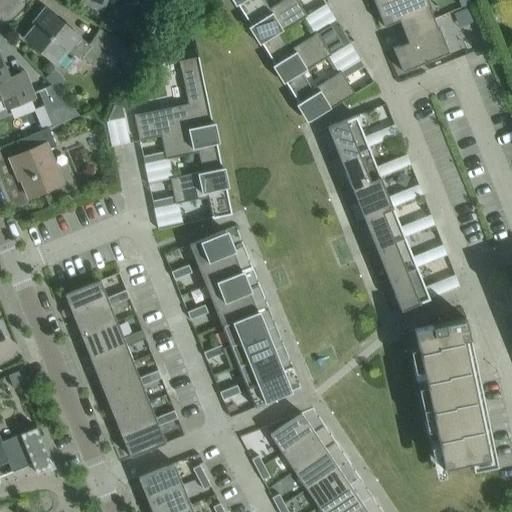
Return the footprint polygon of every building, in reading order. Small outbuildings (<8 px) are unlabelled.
[(84,0),(83,2),(104,9),(107,0),(84,0)] [(307,16),(297,0),(296,0),(282,0),(269,8),(263,0),(243,0),(237,4),(250,26),(248,27),(259,45),(261,43),(278,32),(278,33),(307,16)] [(329,0),(316,8),(326,25),(348,13),(341,0),(329,0)] [(431,7),(428,0),(383,0),(375,4),(384,27),(390,24),(399,20),(403,31),(434,19),(429,7),(431,7)] [(482,0),(475,0),(451,9),(464,45),(495,34),(482,0)] [(82,58),(90,65),(101,52),(116,62),(126,46),(99,28),(89,45),(45,8),(33,23),(35,25),(24,38),(56,64),(67,50),(79,60),(82,58)] [(438,28),(434,19),(403,31),(407,42),(399,45),(392,48),(402,72),(449,53),(439,28),(438,28)] [(323,28),(317,32),(330,54),(331,55),(349,43),(335,20),(335,21),(323,28)] [(302,72),(331,55),(330,54),(317,32),(312,35),(288,50),(278,33),(278,32),(261,43),(274,64),(272,66),(282,83),(285,82),(285,81),(302,71),(302,72)] [(511,83),(499,47),(481,53),(502,112),(511,109),(511,83)] [(0,56),(0,98),(2,98),(6,110),(35,98),(26,77),(11,83),(0,56)] [(212,124),(212,123),(198,57),(178,61),(180,70),(181,70),(188,103),(138,114),(138,113),(133,114),(139,140),(161,136),(160,135),(212,124)] [(351,74),(363,67),(359,60),(346,67),(351,74)] [(54,69),(44,78),(51,85),(55,90),(65,80),(54,69)] [(321,114),(354,93),(341,71),(336,74),(312,89),(302,72),(302,71),(285,81),(285,82),(298,103),(295,105),(306,122),(309,121),(321,114)] [(51,85),(38,91),(52,126),(79,115),(55,90),(51,85)] [(120,98),(116,99),(107,119),(108,121),(124,118),(120,98)] [(436,131),(455,127),(450,108),(431,112),(436,131)] [(377,143),(373,133),(364,136),(355,116),(329,126),(329,127),(327,127),(340,158),(368,147),(377,143)] [(212,123),(212,124),(160,135),(161,136),(165,159),(171,158),(170,158),(198,152),(202,171),(202,172),(221,168),(216,143),(219,143),(215,123),(212,123)] [(21,153),(9,158),(16,173),(18,172),(28,198),(62,184),(48,150),(56,146),(48,128),(15,141),(21,153)] [(389,173),(385,163),(376,166),(368,147),(340,158),(352,188),(380,177),(389,173)] [(143,156),(145,164),(158,161),(157,153),(143,156)] [(221,168),(202,172),(202,171),(169,178),(175,204),(180,203),(180,202),(207,197),(211,216),(211,218),(218,217),(231,214),(226,188),(229,187),(224,167),(221,168)] [(401,203),(397,193),(388,196),(380,177),(352,188),(364,218),(392,207),(401,203)] [(397,193),(401,203),(411,199),(407,189),(397,193)] [(152,200),(154,208),(168,205),(166,198),(152,200)] [(404,237),(392,207),(364,218),(376,248),(404,237)] [(51,233),(63,229),(58,213),(45,217),(51,233)] [(197,266),(232,251),(233,252),(235,251),(227,230),(224,231),(224,230),(188,244),(197,266)] [(416,267),(404,237),(376,248),(388,278),(416,267)] [(240,271),(233,252),(232,251),(197,266),(205,286),(240,271)] [(191,272),(188,265),(179,268),(182,276),(191,272)] [(429,298),(416,267),(388,278),(400,309),(412,305),(429,298)] [(182,276),(179,268),(171,272),(174,279),(182,276)] [(240,271),(205,286),(213,306),(248,291),(249,292),(251,291),(243,270),(240,271)] [(108,301),(107,297),(100,280),(64,294),(73,316),(108,301)] [(119,301),(128,298),(125,290),(116,293),(119,301)] [(257,311),(256,311),(249,292),(248,291),(213,306),(221,326),(257,311)] [(116,293),(107,297),(108,301),(110,305),(119,301),(116,293)] [(116,321),(110,305),(108,301),(73,316),(81,336),(116,321)] [(207,312),(204,305),(195,308),(199,316),(207,312)] [(199,316),(195,308),(187,312),(190,319),(199,316)] [(256,311),(257,311),(221,326),(229,345),(229,346),(267,331),(259,310),(256,311)] [(475,367),(465,318),(414,328),(443,467),(470,461),(472,470),(496,464),(494,456),(488,457),(470,368),(475,367)] [(123,337),(116,321),(81,336),(89,356),(124,341),(123,337)] [(145,337),(141,330),(132,333),(135,341),(145,337)] [(237,366),(273,352),(275,351),(267,331),(229,346),(229,345),(222,348),(224,352),(223,353),(230,369),(238,366),(237,366)] [(135,341),(132,333),(123,337),(124,341),(126,345),(135,341)] [(126,345),(124,341),(89,356),(97,376),(132,361),(126,345)] [(224,352),(222,348),(220,345),(212,348),(215,356),(223,353),(224,352)] [(215,356),(212,348),(203,352),(206,360),(215,356)] [(275,351),(273,352),(237,366),(238,366),(245,386),(281,372),(283,371),(275,351)] [(141,381),(139,378),(132,361),(97,376),(105,396),(141,381)] [(161,378),(158,370),(148,374),(151,382),(161,378)] [(8,375),(13,388),(23,384),(18,371),(8,375)] [(283,371),(281,372),(245,386),(254,407),(290,393),(289,392),(292,391),(283,371)] [(148,374),(139,378),(141,381),(142,385),(151,382),(148,374)] [(149,401),(142,385),(141,381),(105,396),(113,416),(149,401)] [(236,385),(228,388),(231,396),(240,393),(236,385)] [(231,396),(228,388),(219,392),(222,400),(231,396)] [(157,421),(155,417),(149,401),(113,416),(121,436),(157,421)] [(177,418),(174,410),(164,414),(168,422),(177,418)] [(282,453),(314,431),(301,413),(269,434),(282,453)] [(164,414),(155,417),(157,421),(158,425),(168,422),(164,414)] [(165,443),(158,425),(157,421),(121,436),(130,457),(165,443)] [(20,434),(1,442),(7,459),(11,471),(3,474),(3,475),(32,464),(36,473),(52,466),(36,427),(20,433),(20,434)] [(294,471),(326,449),(314,431),(282,453),(294,471)] [(306,489),(338,467),(326,449),(294,471),(306,489)] [(263,466),(258,455),(251,459),(256,469),(263,466)] [(182,484),(173,463),(138,478),(146,499),(182,484)] [(204,475),(199,464),(192,468),(197,479),(204,475)] [(269,476),(263,466),(256,469),(262,480),(269,476)] [(318,507),(350,485),(338,467),(306,489),(318,507)] [(210,485),(204,475),(197,479),(203,489),(210,485)] [(171,511),(190,505),(182,484),(146,499),(151,511),(171,511)] [(348,511),(362,503),(350,485),(318,507),(321,511),(348,511)] [(284,504),(278,494),(271,497),(277,508),(284,504)] [(224,511),(219,503),(212,507),(215,511),(224,511)] [(367,511),(362,503),(348,511),(367,511)]
